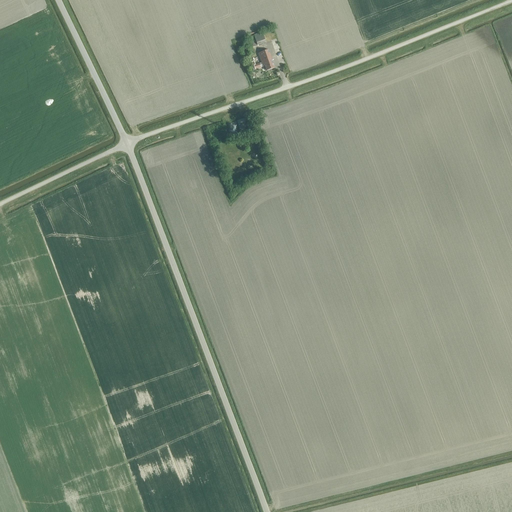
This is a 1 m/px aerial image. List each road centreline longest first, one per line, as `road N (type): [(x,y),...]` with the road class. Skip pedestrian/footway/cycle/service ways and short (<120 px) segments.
road 1 (unclassified): [(128,142),(509,0)]
road 2 (unclassified): [(267,511),(128,142)]
road 3 (unclassified): [(128,142),(58,0)]
road 4 (unclassified): [(0,203),(128,142)]
